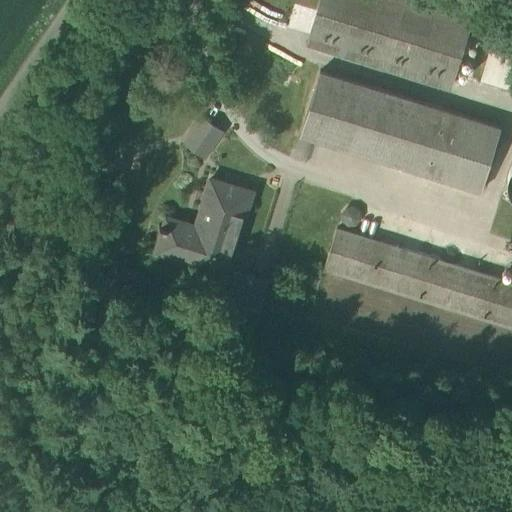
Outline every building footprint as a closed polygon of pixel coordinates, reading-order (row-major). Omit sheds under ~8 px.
[(472,20),(406,0),(321,0),(308,41),(451,86),(472,20)] [(511,43),(500,40),(489,76),(511,83),(511,43)] [(501,126),(320,70),(301,133),(482,189),(501,126)] [(253,190),(212,177),(194,235),(159,224),(158,226),(163,228),(156,250),(186,259),(185,264),(226,277),(253,190)] [(511,282),(337,228),(325,266),(511,323),(511,282)] [(269,281),(236,271),(226,301),(260,312),(269,281)]
